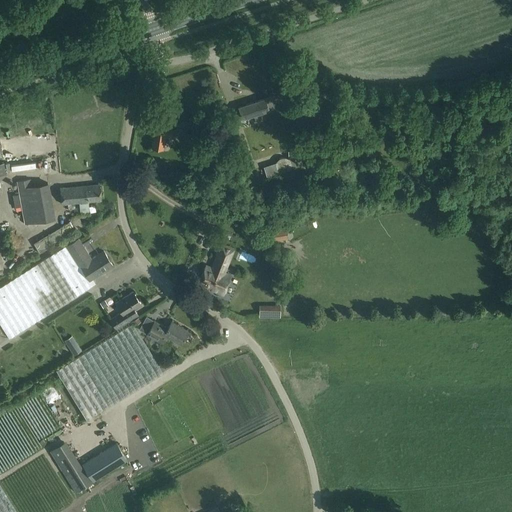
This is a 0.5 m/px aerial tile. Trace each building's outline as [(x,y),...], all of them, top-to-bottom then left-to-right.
[(260,113),(269,110),(274,108),(271,97),(265,99),(238,107),(242,119),(253,115),(256,123),(263,121),(260,113)] [(186,121),(187,128),(203,126),(202,119),(186,121)] [(166,132),(155,130),(152,147),(163,149),(165,138),(183,134),(182,129),(166,132)] [(300,156),(288,159),(289,159),(289,160),(290,160),(290,161),(291,161),(291,162),(291,163),(292,163),(292,164),(292,165),(292,166),(292,167),(292,168),(302,164),(300,156)] [(292,168),(292,166),(292,165),(292,163),(291,162),(290,161),(289,159),(288,158),(286,158),(285,157),(283,157),(282,158),(280,158),(279,159),(277,160),(276,161),(276,163),(275,164),(275,165),(275,167),(276,168),(276,170),(277,171),(278,172),(279,173),(281,174),(282,174),(284,174),(285,174),(287,174),(288,173),(289,172),(290,171),(291,169),(292,168)] [(17,182),(24,224),(53,219),(47,183),(31,186),(30,179),(17,182)] [(89,214),(88,202),(102,201),(100,184),(60,188),(62,205),(79,203),(80,214),(89,214)] [(286,228),(268,231),(269,240),(287,237),(286,228)] [(33,240),(37,249),(56,242),(53,233),(33,240)] [(79,238),(68,245),(90,281),(113,266),(104,252),(92,259),(79,238)] [(223,296),(231,275),(225,273),(234,250),(233,249),(233,248),(220,243),(216,254),(217,255),(212,266),(211,267),(206,265),(198,286),(209,291),(210,289),(216,292),(216,293),(223,296)] [(90,281),(68,245),(67,245),(0,287),(0,323),(9,338),(91,287),(88,282),(90,281)] [(135,310),(142,305),(133,292),(116,303),(122,312),(110,320),(116,329),(128,321),(138,315),(135,310)] [(140,329),(147,333),(147,334),(162,343),(166,337),(181,345),(189,331),(172,321),(168,328),(154,320),(154,321),(147,317),(140,329)] [(166,370),(162,364),(159,366),(133,323),(56,370),(87,420),(163,373),(163,372),(166,370)] [(74,333),(67,335),(71,347),(78,345),(74,333)] [(75,355),(81,351),(78,346),(71,350),(75,355)] [(431,359),(431,351),(417,351),(418,359),(431,359)] [(116,442),(82,464),(93,481),(127,459),(116,442)] [(0,511),(18,511),(0,483),(0,511)]
